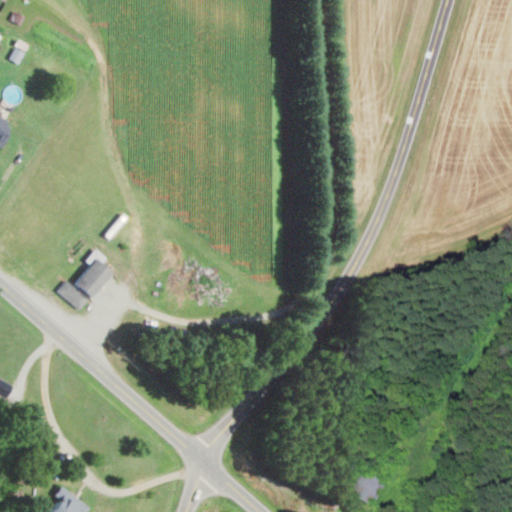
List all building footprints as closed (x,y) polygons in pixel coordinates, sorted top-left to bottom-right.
[(7,18),(18,24),(22,15),(12,10),(7,18)] [(23,51),(13,46),(7,58),(17,63),(23,51)] [(0,145),(11,120),(0,115),(0,145)] [(76,309),(110,272),(94,258),(70,284),(65,279),(55,290),(76,309)] [(0,395),(5,399),(14,384),(0,376),(0,395)] [(373,497),(374,495),(382,499),(391,478),(366,467),(356,490),(373,497)] [(80,511),(86,505),(59,483),(51,493),(57,497),(45,511),(80,511)]
